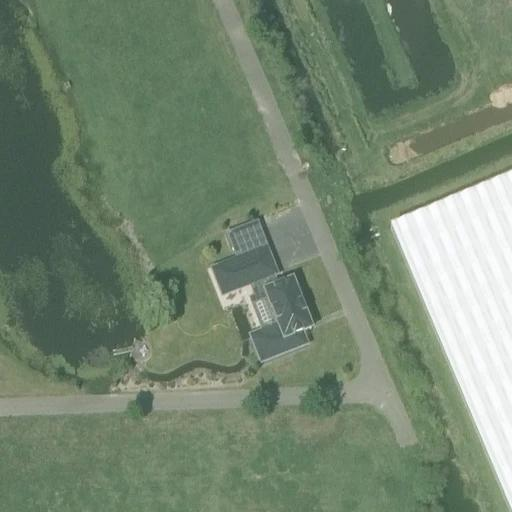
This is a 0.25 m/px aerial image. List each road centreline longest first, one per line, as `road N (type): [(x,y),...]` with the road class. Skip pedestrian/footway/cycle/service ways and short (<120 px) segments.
road 1 (unclassified): [(0,412),(369,398),(392,412),(408,446)]
road 2 (unknown): [(369,398),(375,354),(338,248)]
